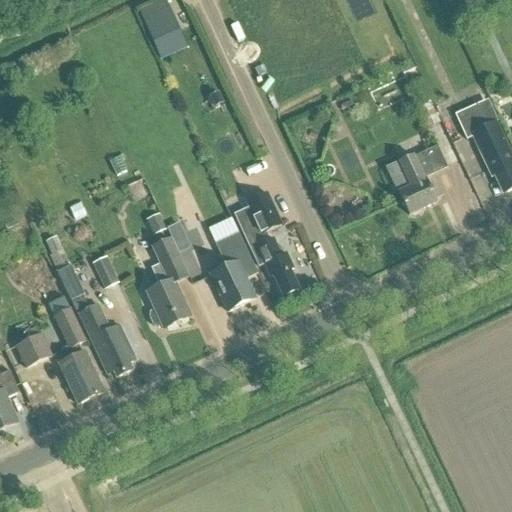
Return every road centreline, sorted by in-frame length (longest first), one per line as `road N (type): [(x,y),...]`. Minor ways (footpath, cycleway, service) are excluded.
road 1 (tertiary): [(0,476),(346,313)]
road 2 (unclassified): [(346,313),(205,0)]
road 3 (tertiary): [(346,313),(511,235)]
